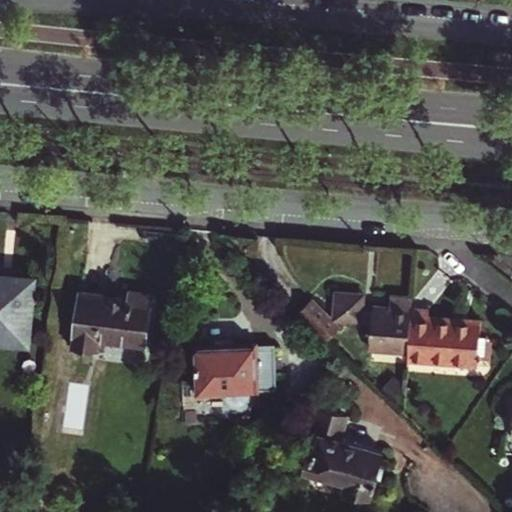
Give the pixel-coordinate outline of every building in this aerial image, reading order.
[(33,278),(0,274),(0,336),(27,340),(33,278)] [(378,348),(416,352),(420,306),(421,295),(407,294),(406,305),(396,304),(381,303),(381,306),(371,305),(372,291),(344,288),(342,317),(381,321),(378,348)] [(81,291),(74,346),(97,349),(99,337),(145,343),(152,294),(131,291),(130,298),(81,291)] [(397,293),(396,304),(406,305),(407,294),(397,293)] [(319,295),(302,312),(331,340),(348,323),(342,317),(319,295)] [(416,352),(416,358),(484,364),(485,357),(486,339),(488,320),(436,315),(437,308),(420,306),(416,352)] [(486,339),(485,357),(497,358),(499,340),(486,339)] [(277,342),(209,344),(205,345),(202,347),(200,350),(198,354),(200,391),(228,390),(232,390),(233,393),(235,397),(238,398),(242,399),(245,398),(248,396),(251,393),(251,389),(278,388),(277,342)] [(200,391),(200,415),(229,415),(228,390),(200,391)] [(319,445),(316,444),(313,455),(310,454),(306,468),(350,482),(348,485),(352,487),(355,490),(360,493),(365,494),(370,492),(372,493),(373,488),(376,489),(380,474),(382,475),(386,463),(381,462),(385,449),(343,436),(349,413),(320,404),(313,427),(323,430),(319,445)]
